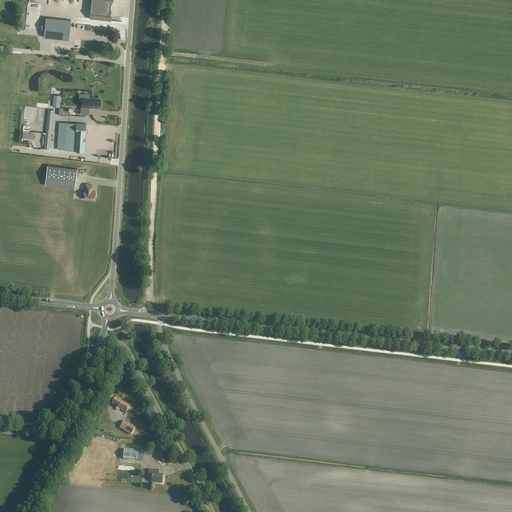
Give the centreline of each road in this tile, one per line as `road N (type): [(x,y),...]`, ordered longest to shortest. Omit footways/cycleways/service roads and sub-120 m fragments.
road 1 (primary): [(160,315),(511,354)]
road 2 (track): [(163,53),(511,91)]
road 3 (track): [(150,314),(167,0)]
road 4 (tertiary): [(110,301),(132,0)]
road 5 (unclassified): [(249,511),(163,344),(160,315)]
road 6 (unclassified): [(211,511),(129,353),(101,339)]
road 7 (tertiary): [(0,429),(30,431),(56,421),(101,339)]
